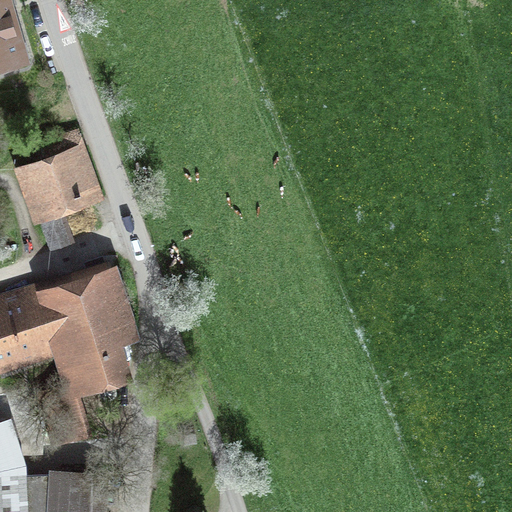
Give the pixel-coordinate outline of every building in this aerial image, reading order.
[(0,0),(0,78),(31,70),(10,0),(0,0)] [(83,143),(13,167),(33,226),(103,202),(83,143)] [(34,283),(39,298),(57,356),(68,393),(135,372),(139,330),(117,258),(34,283)] [(0,373),(57,356),(39,298),(0,309),(0,373)] [(63,383),(33,392),(50,445),(80,435),(63,383)] [(4,419),(0,419),(0,456),(13,453),(4,419)] [(182,433),(183,445),(195,444),(194,432),(182,433)] [(47,466),(46,474),(44,511),(105,511),(108,469),(47,466)] [(44,511),(46,474),(0,474),(0,511),(44,511)]
